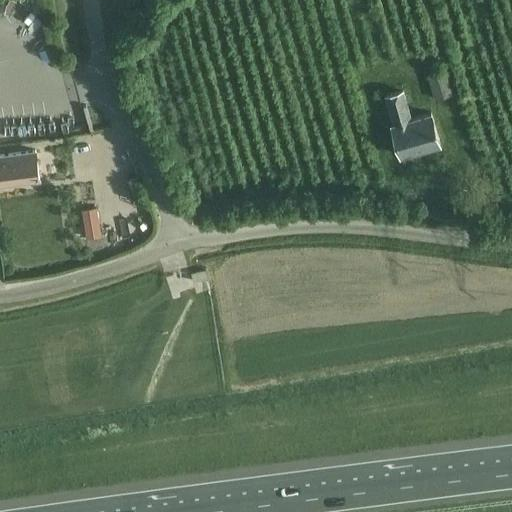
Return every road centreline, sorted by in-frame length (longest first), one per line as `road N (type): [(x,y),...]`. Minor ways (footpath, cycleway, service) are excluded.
road 1 (unclassified): [(177,241),(312,228),(511,249)]
road 2 (motorway): [(511,477),(215,511)]
road 3 (unclassified): [(177,241),(107,79),(91,0)]
road 4 (unclassified): [(0,298),(96,276),(177,241)]
